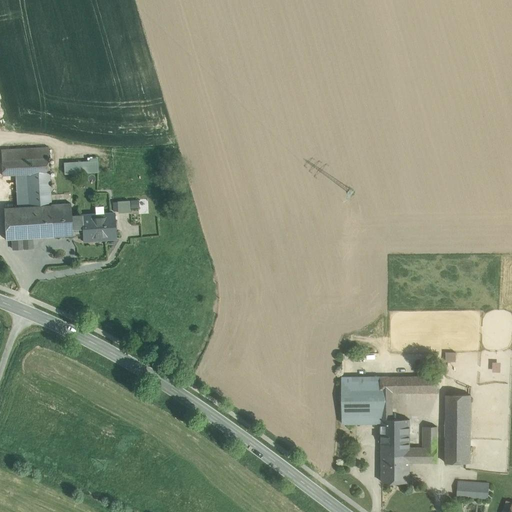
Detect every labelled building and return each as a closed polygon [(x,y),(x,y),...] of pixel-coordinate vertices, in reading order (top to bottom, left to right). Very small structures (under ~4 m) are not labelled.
[(48,147),(1,149),(1,159),(0,160),(1,161),(2,175),(27,174),(37,174),(38,196),(31,197),(31,206),(29,206),(4,208),(5,238),(5,239),(12,239),(32,238),(45,237),(43,206),(51,205),(51,204),(50,195),(49,175),(48,147)] [(97,157),(72,159),(72,163),(64,163),(64,173),(98,171),(97,157)] [(37,174),(27,174),(29,206),(31,206),(31,197),(38,196),(37,174)] [(115,211),(138,209),(138,198),(114,200),(115,211)] [(71,203),(51,204),(51,205),(43,206),(45,237),(73,235),(71,216),(71,203)] [(115,213),(81,215),(82,234),(83,240),(116,238),(115,213)] [(81,215),(71,216),(73,235),(82,234),(81,215)] [(32,238),(12,239),(13,249),(33,248),(32,238)] [(445,360),(456,360),(456,351),(445,351),(445,360)] [(492,361),(492,371),(500,371),(500,361),(492,361)] [(428,376),(391,377),(391,393),(437,393),(437,376),(428,376)] [(381,423),(381,377),(342,377),(343,424),(381,423)] [(391,377),(381,377),(381,423),(382,455),(410,456),(410,462),(437,462),(437,427),(423,427),(423,448),(410,448),(410,420),(393,419),(392,400),(391,400),(391,393),(391,377)] [(471,395),(446,395),(445,463),(470,463),(471,395)] [(410,456),(382,455),(382,482),(410,482),(410,462),(410,456)] [(489,483),(473,482),(458,481),(457,496),(488,498),(489,483)]
